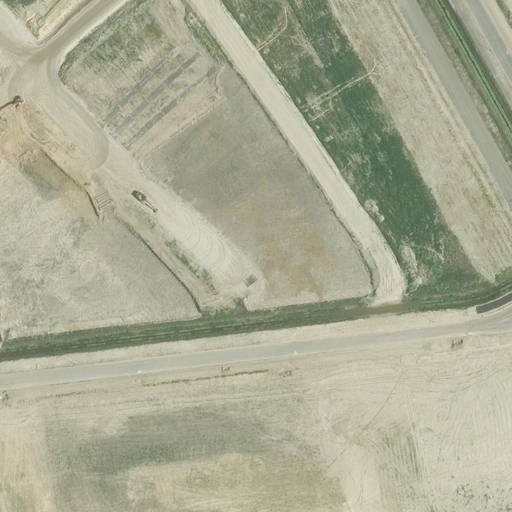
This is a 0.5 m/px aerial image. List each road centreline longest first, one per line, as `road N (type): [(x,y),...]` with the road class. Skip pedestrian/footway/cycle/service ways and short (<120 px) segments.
road 1 (unclassified): [(0,383),(494,323)]
road 2 (track): [(214,0),(385,266),(387,286)]
road 3 (unclassified): [(405,0),(508,183)]
road 4 (track): [(111,0),(0,102)]
